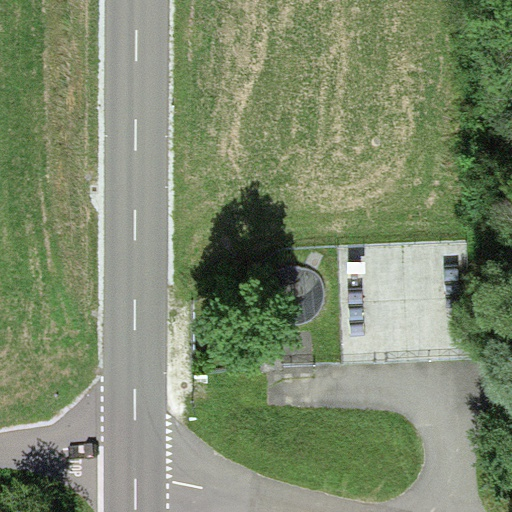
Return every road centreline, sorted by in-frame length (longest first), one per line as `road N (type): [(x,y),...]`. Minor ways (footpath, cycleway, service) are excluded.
road 1 (tertiary): [(137,468),(135,0)]
road 2 (residential): [(137,468),(317,511)]
road 3 (residential): [(0,452),(99,451),(137,468)]
